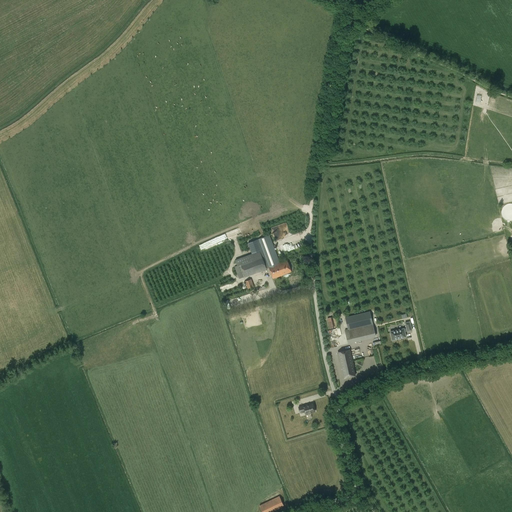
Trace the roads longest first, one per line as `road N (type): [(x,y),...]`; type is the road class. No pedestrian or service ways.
road 1 (unclassified): [(335,405),(413,371),(511,349)]
road 2 (unclassified): [(309,511),(351,486),(335,405)]
road 3 (unclassified): [(335,405),(310,288)]
